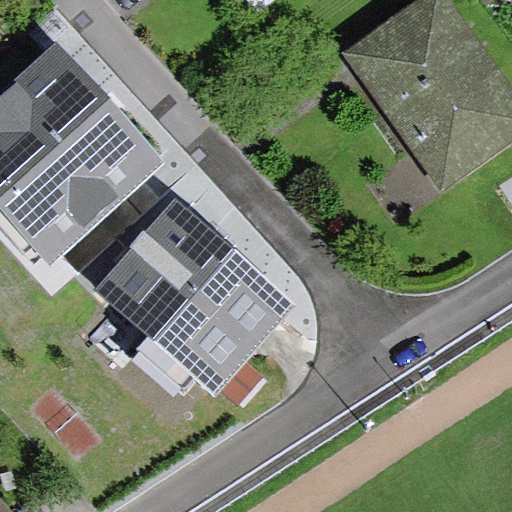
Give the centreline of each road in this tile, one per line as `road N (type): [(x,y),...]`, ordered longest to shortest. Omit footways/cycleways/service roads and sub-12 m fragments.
road 1 (residential): [(393,357),(70,0)]
road 2 (residential): [(393,357),(158,511)]
road 3 (residential): [(511,282),(393,357)]
